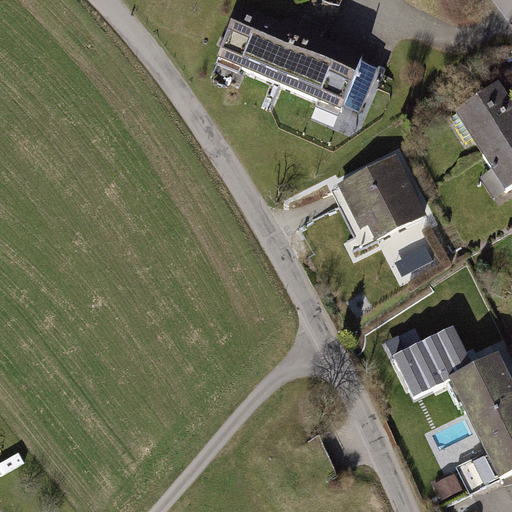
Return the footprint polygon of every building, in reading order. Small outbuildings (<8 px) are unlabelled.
[(341,98),(358,57),(237,5),(220,46),(341,98)] [(503,185),(511,179),(511,108),(494,79),(453,104),(503,185)] [(420,213),(392,155),(337,183),(345,200),(351,198),(371,237),(420,213)] [(415,401),(453,382),(474,372),(454,332),(395,362),(415,401)] [(511,476),(511,389),(498,360),(474,372),(453,382),(502,481),(511,476)]
